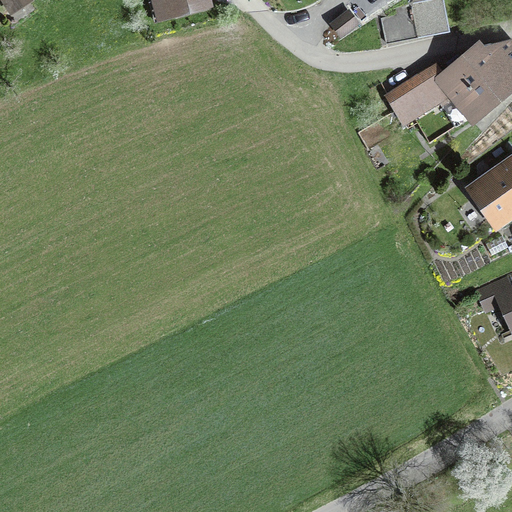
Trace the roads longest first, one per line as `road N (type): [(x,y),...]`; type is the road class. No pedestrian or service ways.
road 1 (residential): [(248,0),(309,56),(337,63),(511,31)]
road 2 (unclassified): [(331,511),(511,411)]
